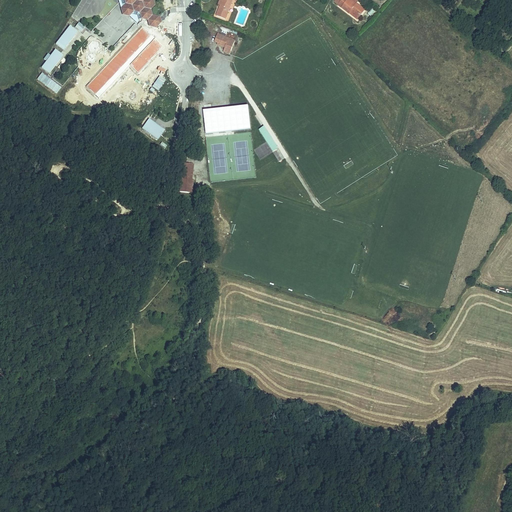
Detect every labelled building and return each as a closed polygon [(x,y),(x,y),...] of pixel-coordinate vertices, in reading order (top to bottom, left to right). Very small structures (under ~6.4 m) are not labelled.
[(125,0),(127,3),(133,5),(135,11),(142,13),(144,20),(150,22),(151,28),(157,29),(162,25),(161,21),(159,21),(159,18),(154,16),(151,10),(156,6),(154,0),(125,0)] [(223,0),(220,7),(217,16),(226,20),(233,1),(231,0),(223,0)] [(351,12),(359,19),(364,13),(354,4),(353,6),(347,1),(347,0),(340,0),(337,5),(349,15),(351,12)] [(130,15),(135,11),(133,5),(127,3),(122,8),(124,13),(130,15)] [(135,11),(130,15),(138,23),(144,20),(142,13),(135,11)] [(351,12),(349,15),(357,21),(359,19),(351,12)] [(71,26),(57,43),(63,49),(78,32),(71,26)] [(143,28),(88,87),(95,94),(151,35),(143,28)] [(234,43),(216,36),(213,44),(216,45),(215,47),(218,48),(219,46),(221,47),(221,49),(224,51),(223,55),(228,57),(234,43)] [(163,46),(155,38),(130,64),(138,72),(163,46)] [(88,52),(105,66),(112,57),(95,44),(88,52)] [(49,74),(64,55),(56,49),(51,55),(48,53),(44,59),(47,61),(41,67),(49,74)] [(85,55),(77,66),(86,72),(94,62),(85,55)] [(210,146),(209,132),(250,129),(248,105),(202,108),(205,146),(210,146)] [(149,119),(143,128),(159,138),(165,129),(149,119)] [(259,132),(273,153),(275,151),(277,150),(264,129),(259,132)] [(275,151),(273,153),(279,164),(281,162),(275,151)] [(182,178),(180,191),(194,194),(196,180),(194,180),(191,179),(192,176),(194,177),(196,163),(186,162),(184,178),(182,178)]
